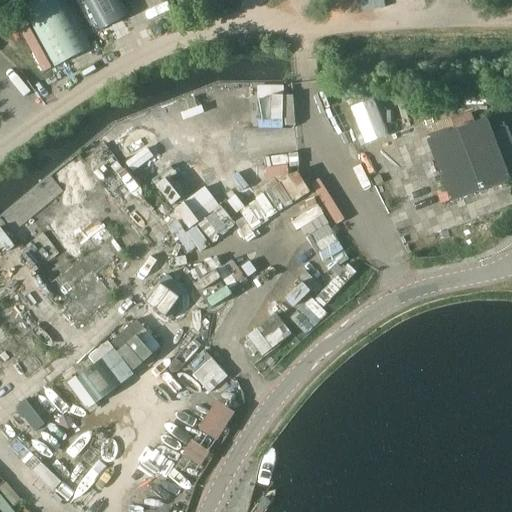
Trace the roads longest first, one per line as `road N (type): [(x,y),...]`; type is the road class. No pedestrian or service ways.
road 1 (unclassified): [(35,121),(185,47),(511,36)]
road 2 (tertiary): [(212,511),(228,471),(266,417),(305,368),(357,324),(420,289),(511,259)]
